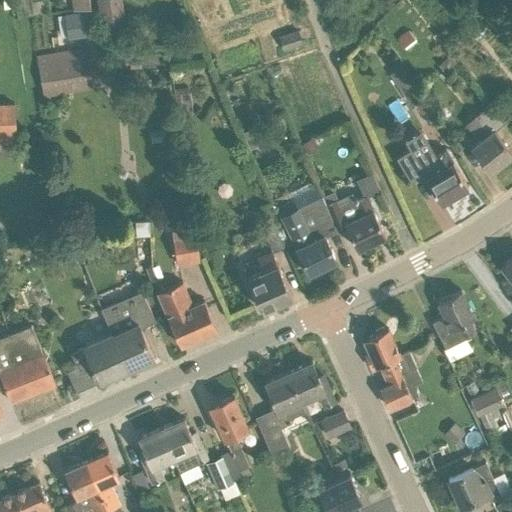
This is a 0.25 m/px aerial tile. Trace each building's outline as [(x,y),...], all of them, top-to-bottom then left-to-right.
[(126,24),(121,0),(102,0),(96,1),(101,28),(126,24)] [(65,15),(67,32),(93,29),(90,10),(65,14),(65,15)] [(398,38),(405,46),(415,38),(408,30),(398,38)] [(37,55),(45,96),(93,87),(86,47),(37,55)] [(452,54),(439,64),(448,74),(460,64),(452,54)] [(402,65),(390,73),(410,102),(421,95),(402,65)] [(15,102),(0,102),(0,154),(8,154),(8,141),(17,140),(15,102)] [(511,153),(511,149),(496,129),(505,122),(490,103),(465,123),(478,139),(471,145),(491,170),(511,153)] [(286,128),(287,117),(275,117),(274,127),(286,128)] [(312,136),(302,143),(309,153),(319,146),(312,136)] [(447,146),(433,155),(440,167),(425,175),(441,202),(468,186),(453,160),(454,159),(447,146)] [(411,148),(396,156),(410,178),(423,171),(424,170),(419,163),(411,148)] [(366,194),(356,199),(352,191),(338,198),(334,189),(321,195),(337,230),(347,226),(358,248),(386,235),(366,194)] [(325,236),(337,230),(321,195),(298,207),(314,241),(297,249),(309,272),(337,259),(325,236)] [(172,222),(178,264),(200,261),(194,219),(172,222)] [(136,221),(137,235),(151,235),(151,220),(136,221)] [(284,245),(277,229),(265,234),(273,250),(284,245)] [(54,241),(60,257),(78,249),(71,234),(54,241)] [(293,296),(285,277),(272,250),(258,257),(263,268),(248,275),(263,309),(293,296)] [(511,256),(502,265),(511,277),(511,256)] [(217,329),(204,298),(194,303),(184,281),(158,292),(181,345),(196,338),(198,342),(205,339),(203,335),(217,329)] [(154,356),(141,327),(156,320),(142,288),(102,306),(113,331),(129,367),(154,356)] [(475,316),(470,307),(461,289),(438,301),(445,314),(432,321),(446,346),(477,330),(471,318),(475,316)] [(45,352),(43,353),(32,324),(0,336),(0,372),(4,384),(11,401),(57,383),(45,352)] [(390,326),(388,327),(384,329),(383,326),(376,330),(377,332),(364,338),(371,352),(366,354),(372,368),(379,364),(384,374),(385,373),(389,383),(381,387),(390,407),(401,402),(412,396),(401,373),(417,365),(410,349),(402,352),(400,348),(398,349),(395,343),(397,342),(390,326)] [(76,390),(129,367),(113,331),(84,344),(85,346),(72,352),(76,362),(73,363),(74,367),(67,370),(76,390)] [(324,407),(335,402),(323,374),(318,376),(312,360),(288,371),(305,410),(306,410),(303,402),(318,395),(324,407)] [(290,417),(305,410),(288,371),(266,381),(273,396),(268,398),(272,408),(256,416),(273,453),(290,445),(281,425),(291,421),(290,417)] [(471,396),(479,413),(490,408),(505,402),(497,385),(471,396)] [(249,427),(242,413),(234,395),(210,405),(230,449),(223,452),(235,478),(251,471),(248,465),(249,464),(235,433),(249,427)] [(329,436),(351,426),(343,409),(322,419),(329,436)] [(208,458),(204,449),(195,430),(191,432),(184,417),(161,427),(174,458),(175,458),(180,470),(208,458)] [(465,431),(456,423),(446,434),(455,442),(465,431)] [(498,426),(487,431),(485,432),(494,451),(502,447),(500,441),(511,436),(505,423),(499,426),(498,426)] [(160,464),(174,458),(161,427),(138,437),(145,452),(140,454),(153,482),(165,477),(160,464)] [(108,451),(87,460),(108,509),(110,508),(122,502),(113,481),(120,478),(108,451)] [(240,490),(235,478),(223,452),(221,453),(222,457),(209,463),(219,485),(220,485),(225,497),(240,490)] [(336,469),(347,465),(344,458),(333,463),(336,469)] [(94,511),(100,511),(108,509),(87,460),(65,469),(77,496),(73,498),(74,501),(66,505),(69,511),(86,511),(85,508),(91,505),(94,511)] [(470,511),(488,511),(496,509),(492,498),(501,495),(487,461),(449,477),(450,481),(448,482),(452,492),(455,491),(461,505),(467,503),(470,511)] [(149,486),(142,469),(132,473),(139,491),(149,486)] [(359,511),(355,502),(362,499),(350,472),(317,487),(328,511),(359,511)] [(53,511),(48,499),(40,481),(13,492),(22,511),(53,511)] [(22,511),(13,492),(0,498),(0,511),(22,511)]
